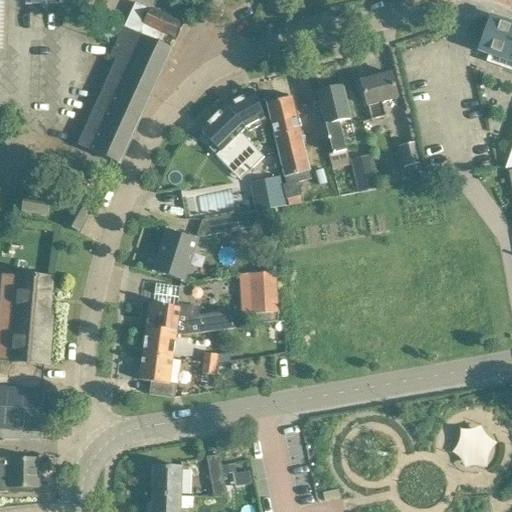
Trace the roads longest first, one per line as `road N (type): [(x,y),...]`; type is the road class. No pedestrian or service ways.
road 1 (tertiary): [(97,453),(113,435),(511,362)]
road 2 (residential): [(97,453),(84,417),(104,257),(155,134),(216,68)]
road 3 (residential): [(216,68),(440,5)]
road 4 (residential): [(437,43),(467,177),(511,252)]
